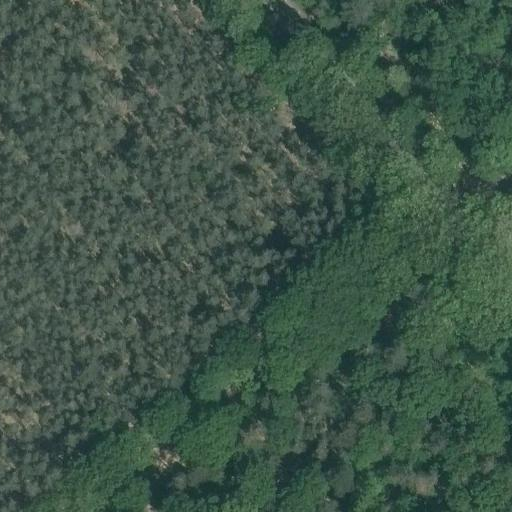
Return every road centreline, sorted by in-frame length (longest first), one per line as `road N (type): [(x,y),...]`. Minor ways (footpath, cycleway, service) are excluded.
road 1 (track): [(98,511),(448,220)]
road 2 (unclassified): [(511,299),(275,0)]
